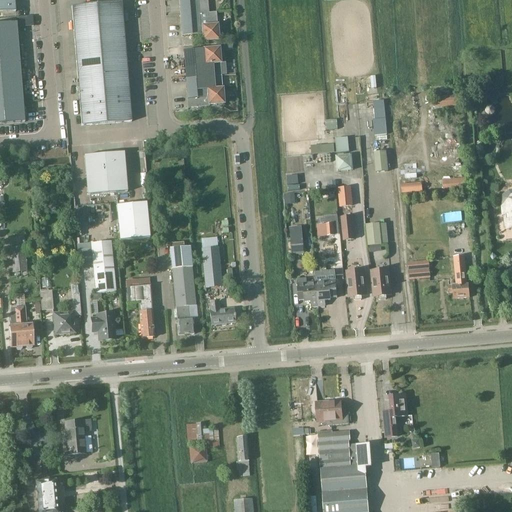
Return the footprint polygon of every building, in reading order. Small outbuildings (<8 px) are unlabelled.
[(0,0),(0,13),(15,12),(14,0),(0,0)] [(179,0),(180,15),(209,13),(208,0),(212,0),(179,0)] [(98,29),(123,26),(121,3),(96,5),(98,29)] [(74,31),(98,29),(96,5),(72,7),(74,31)] [(218,40),(217,25),(216,12),(209,13),(180,15),(182,36),(203,34),(203,42),(218,40)] [(0,44),(18,43),(16,23),(0,24),(0,44)] [(100,52),(125,50),(123,26),(98,29),(100,52)] [(76,55),(100,52),(98,29),(74,31),(76,55)] [(0,64),(20,63),(18,43),(0,44),(0,64)] [(225,63),(223,44),(215,45),(215,49),(183,51),(186,79),(214,77),(221,76),(226,75),(225,63)] [(102,76),(127,74),(125,50),(100,52),(102,76)] [(78,78),(102,76),(100,52),(76,55),(78,78)] [(0,84),(21,83),(20,63),(0,64),(0,84)] [(104,100),(129,98),(127,74),(102,76),(104,100)] [(80,102),(104,100),(102,76),(78,78),(80,102)] [(222,89),(221,76),(214,77),(186,79),(187,99),(188,108),(209,106),(209,105),(224,104),(222,89)] [(0,104),(23,102),(21,83),(0,84),(0,104)] [(450,89),(449,86),(438,87),(439,92),(450,91),(450,96),(435,97),(436,107),(459,105),(459,95),(457,96),(456,88),(450,89)] [(106,124),(131,122),(129,98),(104,100),(106,124)] [(82,126),(106,124),(104,100),(80,102),(82,126)] [(0,124),(25,122),(23,102),(0,104),(0,124)] [(375,120),(373,120),(374,136),(385,135),(387,135),(386,119),(384,119),(382,119),(375,120)] [(337,154),(349,153),(348,138),(335,139),(337,154)] [(311,147),(311,155),(334,152),(333,145),(311,147)] [(386,152),(374,153),(376,173),(388,172),(386,152)] [(127,192),(124,153),(84,156),(87,196),(127,192)] [(351,155),(337,157),(338,171),(352,169),(351,155)] [(286,177),(287,185),(298,184),(297,176),(286,177)] [(443,190),(467,187),(466,179),(442,181),(443,190)] [(402,193),(421,191),(421,183),(401,185),(402,193)] [(351,187),(338,189),(340,208),(353,206),(351,187)] [(511,191),(510,192),(502,197),(503,203),(505,205),(502,207),(503,215),(506,215),(507,229),(511,229),(511,191)] [(146,203),(115,205),(117,221),(120,243),(150,241),(146,203)] [(342,241),(355,240),(352,216),(340,217),(342,241)] [(367,246),(381,245),(379,224),(365,225),(367,246)] [(292,254),(304,253),(303,238),(291,239),(292,254)] [(111,242),(91,244),(96,294),(116,293),(115,279),(119,279),(118,270),(115,243),(111,243),(111,242)] [(189,242),(169,244),(178,336),(194,334),(193,318),(189,319),(188,307),(195,306),(192,268),(191,268),(189,242)] [(26,272),(24,248),(8,249),(9,262),(12,262),(13,273),(26,272)] [(219,249),(202,251),(205,276),(206,276),(207,288),(215,287),(222,286),(221,274),(219,249)] [(467,284),(464,256),(454,256),(456,285),(448,285),(448,292),(453,292),(453,298),(469,297),(468,284),(467,284)] [(410,279),(429,277),(427,260),(408,262),(410,279)] [(362,299),(362,296),(365,296),(362,270),(347,272),(350,297),(353,297),(354,300),(355,301),(361,300),(362,299)] [(386,299),(386,296),(389,295),(386,270),(372,271),(375,297),(378,297),(378,299),(379,300),(385,300),(386,299)] [(318,307),(324,306),(324,302),(330,301),(330,299),(336,299),(334,276),(324,277),(325,282),(315,283),(318,307)] [(306,284),(306,279),(297,280),(299,302),(305,301),(305,303),(310,303),(311,308),(318,307),(315,283),(306,284)] [(154,337),(150,286),(149,280),(124,281),(126,305),(138,304),(141,338),(154,337)] [(42,311),(52,310),(51,292),(40,293),(42,311)] [(220,311),(220,303),(211,304),(212,312),(211,312),(212,326),(235,324),(234,309),(220,311)] [(73,312),(53,314),(55,335),(59,335),(60,336),(63,336),(63,334),(75,333),(73,316),(80,316),(79,306),(72,307),(73,312)] [(25,308),(20,309),(22,347),(24,347),(25,347),(25,348),(27,349),(30,349),(32,348),(32,346),(33,346),(32,331),(31,325),(27,326),(25,312),(25,308)] [(10,322),(10,327),(11,348),(16,348),(16,349),(18,350),(21,350),(23,348),(22,347),(20,309),(10,310),(11,317),(11,322),(10,322)] [(115,340),(112,314),(96,316),(96,318),(91,319),(92,333),(98,333),(98,342),(115,340)] [(407,417),(405,396),(389,397),(390,411),(383,412),(385,438),(397,437),(395,418),(407,417)] [(343,417),(341,402),(328,403),(330,426),(349,424),(349,417),(343,417)] [(330,426),(328,403),(316,404),(317,423),(326,422),(326,426),(330,426)] [(69,455),(87,453),(84,431),(91,430),(90,420),(67,423),(68,437),(67,437),(69,455)] [(205,428),(205,425),(186,426),(188,446),(206,444),(209,444),(209,448),(219,447),(218,428),(205,428)] [(318,432),(321,473),(366,470),(366,466),(369,465),(368,444),(358,445),(358,444),(349,444),(349,440),(350,440),(350,438),(349,438),(343,432),(343,431),(333,432),(332,430),(318,432)] [(240,477),(249,476),(246,437),(237,438),(240,477)] [(419,440),(416,440),(412,441),(413,449),(417,449),(420,448),(419,440)] [(369,511),(366,470),(321,473),(324,511),(369,511)] [(57,511),(55,480),(35,482),(38,511),(57,511)] [(234,511),(252,511),(251,500),(234,501),(234,511)]
